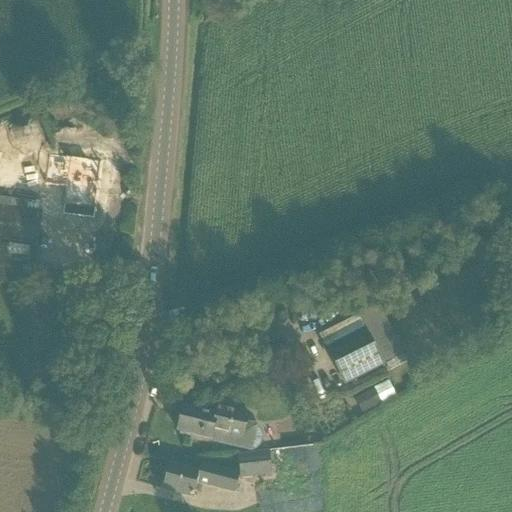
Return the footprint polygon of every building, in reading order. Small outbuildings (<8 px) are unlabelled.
[(69,159),(62,215),(93,219),(97,193),(100,193),(101,183),(98,182),(101,163),(69,159)] [(0,207),(0,239),(37,244),(41,213),(0,207)] [(398,283),(392,269),(377,275),(384,289),(398,283)] [(385,366),(359,316),(318,337),(343,387),(385,366)] [(374,390),(357,399),(364,413),(380,405),(381,407),(397,399),(388,382),(373,389),(374,390)] [(183,409),(177,432),(180,433),(180,435),(188,437),(189,435),(255,452),(257,451),(260,448),(262,445),(263,442),(263,438),(263,435),(262,431),(260,428),(257,426),(247,423),(249,415),(237,413),(218,408),(216,417),(183,409)] [(162,489),(182,494),(193,498),(197,484),(235,494),(239,479),(272,475),(269,453),(237,457),(240,476),(200,466),(198,474),(168,466),(162,489)]
